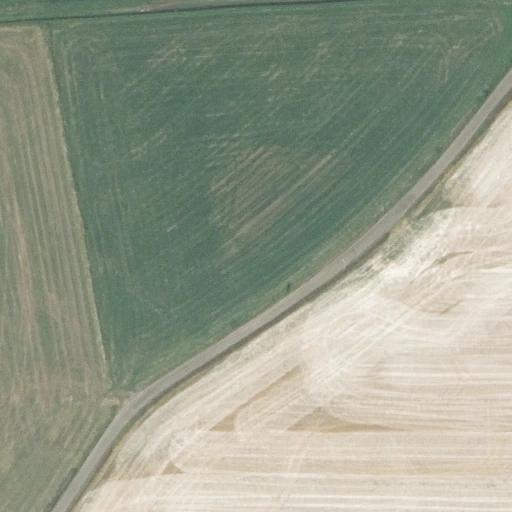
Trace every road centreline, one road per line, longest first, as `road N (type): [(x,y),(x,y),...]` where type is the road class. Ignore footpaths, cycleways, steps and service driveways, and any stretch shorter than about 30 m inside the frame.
road 1 (unclassified): [(57,511),(144,395),(344,259),(443,163),(511,76)]
road 2 (track): [(0,16),(253,0)]
